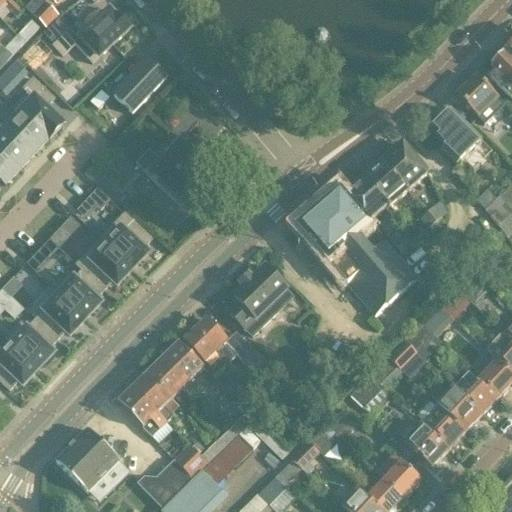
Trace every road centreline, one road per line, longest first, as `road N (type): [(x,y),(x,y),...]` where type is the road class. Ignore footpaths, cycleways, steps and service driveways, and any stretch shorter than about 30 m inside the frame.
road 1 (tertiary): [(0,484),(190,276),(302,178)]
road 2 (tertiary): [(302,178),(418,91),(508,0)]
road 3 (residential): [(302,178),(151,0)]
road 4 (residential): [(0,233),(86,140)]
